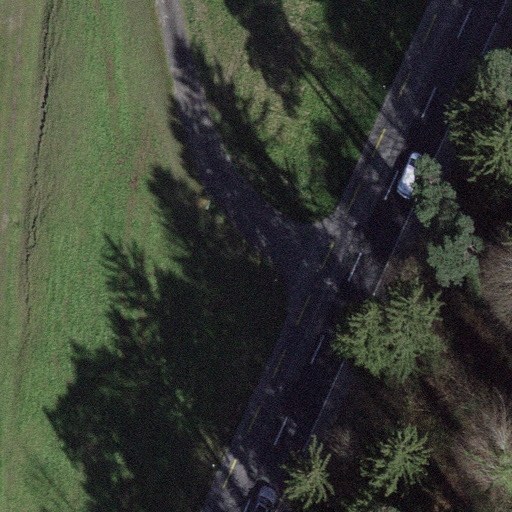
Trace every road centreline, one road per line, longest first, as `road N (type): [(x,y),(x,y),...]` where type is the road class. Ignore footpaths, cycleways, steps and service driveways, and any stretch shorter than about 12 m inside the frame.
road 1 (primary): [(242,511),(473,0)]
road 2 (track): [(177,0),(194,81),(240,208),(345,284)]
